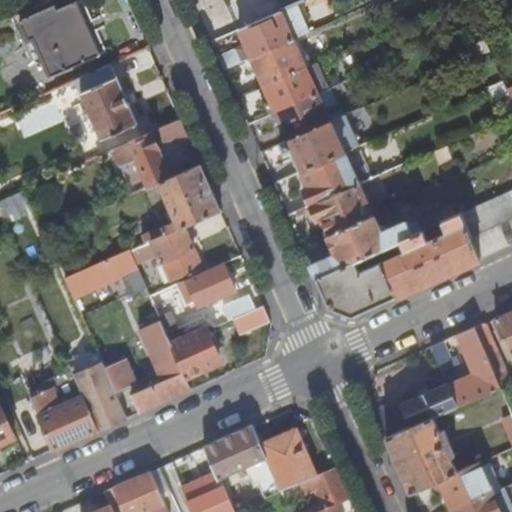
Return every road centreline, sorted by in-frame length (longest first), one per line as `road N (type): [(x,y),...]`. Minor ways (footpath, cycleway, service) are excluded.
road 1 (residential): [(320,362),(161,0)]
road 2 (residential): [(320,362),(0,505)]
road 3 (residential): [(511,278),(320,362)]
road 4 (residential): [(385,511),(320,362)]
